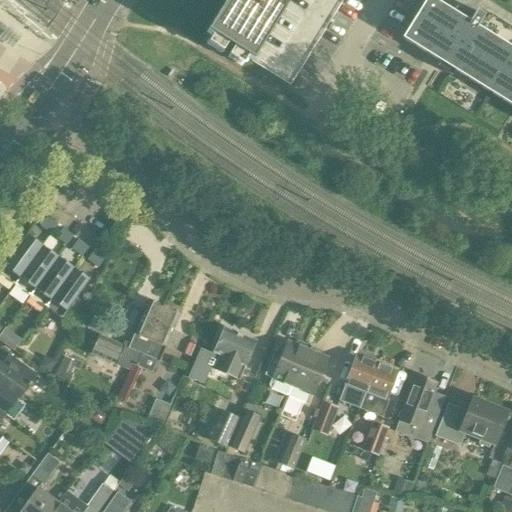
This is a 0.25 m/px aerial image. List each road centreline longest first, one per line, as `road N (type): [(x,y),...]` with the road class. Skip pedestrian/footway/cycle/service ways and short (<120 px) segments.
road 1 (residential): [(511,380),(357,307),(266,291),(208,261),(137,183),(35,108)]
road 2 (residential): [(360,0),(326,51),(355,71),(401,0)]
road 3 (tertiary): [(35,108),(108,0)]
